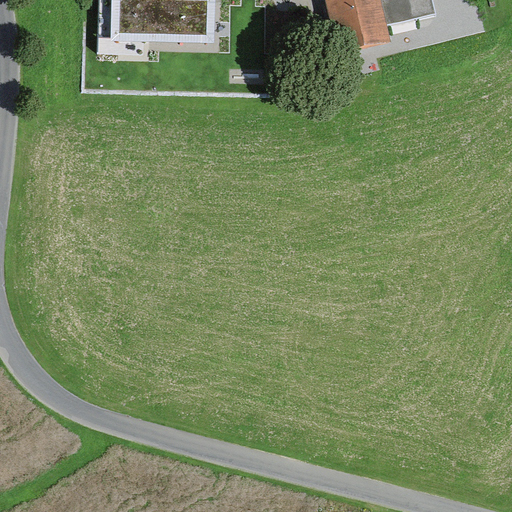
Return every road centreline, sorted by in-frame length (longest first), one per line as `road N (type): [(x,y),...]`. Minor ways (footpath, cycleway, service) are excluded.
road 1 (tertiary): [(449,511),(102,420),(33,377),(0,322)]
road 2 (tertiary): [(0,177),(8,70),(0,0)]
